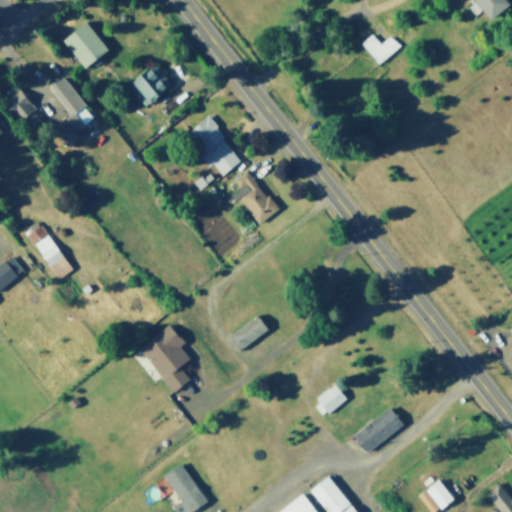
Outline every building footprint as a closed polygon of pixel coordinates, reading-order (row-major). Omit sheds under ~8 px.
[(468,0),(505,0),(508,4),(485,21),(468,0)] [(62,37),(85,18),(106,44),(84,63),(62,37)] [(361,27),(370,20),(379,31),(370,38),(361,27)] [(352,44),(364,34),(372,45),(383,36),(391,46),(372,62),(352,44)] [(125,87),(152,67),(170,86),(141,109),(125,87)] [(48,84),(63,72),(85,100),(69,112),(48,84)] [(0,96),(0,92),(14,80),(34,106),(18,119),(0,96)] [(52,126),(65,116),(66,117),(74,111),(83,121),(75,128),(79,133),(66,144),(52,126)] [(186,128),(207,111),(216,122),(215,123),(223,133),(221,134),(239,156),(221,171),(211,159),(207,162),(197,151),(202,147),(186,128)] [(256,220),(276,206),(247,165),(232,176),(237,183),(229,189),(234,196),(237,194),(256,220)] [(202,174),(208,169),(212,174),(206,179),(202,174)] [(209,192),(206,187),(211,183),(214,188),(209,192)] [(216,200),(211,194),(215,190),(221,197),(216,200)] [(35,245),(25,232),(39,221),(49,234),(35,245)] [(39,252),(53,241),(72,265),(57,276),(39,252)] [(0,258),(2,257),(14,272),(0,283),(0,258)] [(80,284),(88,278),(93,286),(86,291),(80,284)] [(248,302),(267,326),(238,349),(219,324),(248,302)] [(492,324),(509,316),(511,322),(495,330),(492,324)] [(498,332),(511,324),(511,340),(504,344),(498,332)] [(133,351),(164,327),(203,387),(211,399),(181,420),(161,395),(169,387),(133,351)] [(332,380),(344,395),(326,410),(324,408),(320,411),(313,402),(317,399),(314,395),(332,380)] [(349,430),(386,401),(401,421),(364,449),(349,430)] [(256,436),(261,442),(256,446),(251,440),(256,436)] [(161,473),(180,459),(207,498),(187,511),(176,511),(170,503),(179,497),(161,473)] [(327,511),(308,488),(326,472),(348,499),(331,511),(327,511)] [(430,511),(415,493),(436,475),(453,495),(432,511),(430,511)] [(511,511),(511,509),(490,483),(478,492),(489,506),(481,511),(511,511)] [(272,511),(300,491),(315,511),(272,511)]
